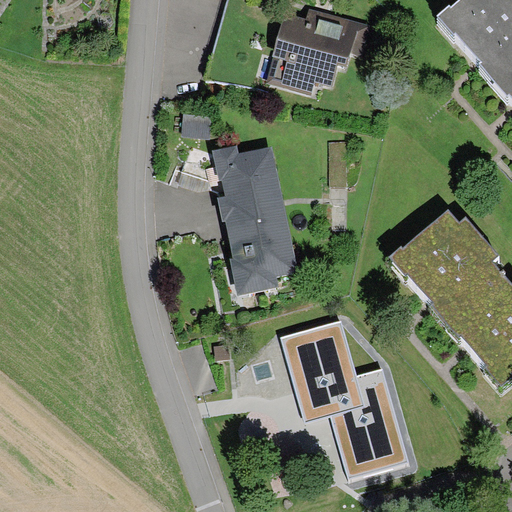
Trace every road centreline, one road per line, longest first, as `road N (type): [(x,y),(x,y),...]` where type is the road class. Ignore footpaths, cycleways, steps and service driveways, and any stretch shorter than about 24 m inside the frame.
road 1 (residential): [(145,0),(131,143),(135,262),(148,333),(212,511)]
road 2 (residential): [(377,511),(456,479),(511,478)]
